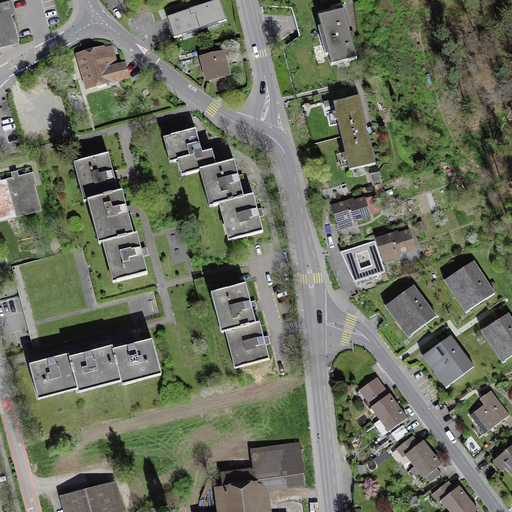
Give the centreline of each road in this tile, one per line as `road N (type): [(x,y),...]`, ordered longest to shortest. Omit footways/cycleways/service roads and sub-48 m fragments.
road 1 (residential): [(502,511),(373,343),(349,328),(316,325)]
road 2 (tertiary): [(267,128),(282,149),(304,233),(316,325)]
road 3 (tertiary): [(267,128),(214,108),(97,20)]
road 4 (tertiary): [(316,325),(333,511)]
road 5 (residential): [(0,383),(31,511)]
road 6 (tertiary): [(247,0),(268,95),(267,128)]
